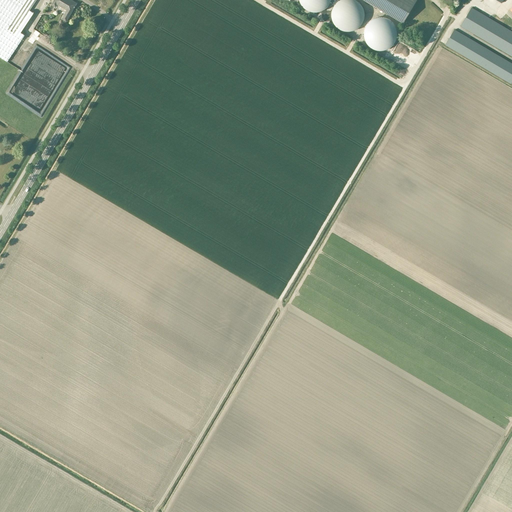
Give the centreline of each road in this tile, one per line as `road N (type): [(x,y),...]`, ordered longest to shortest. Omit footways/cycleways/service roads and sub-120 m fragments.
road 1 (track): [(161,511),(436,42),(511,87)]
road 2 (primary): [(0,233),(136,0)]
